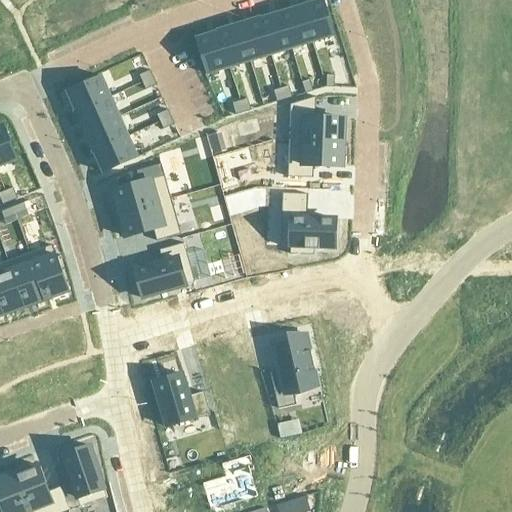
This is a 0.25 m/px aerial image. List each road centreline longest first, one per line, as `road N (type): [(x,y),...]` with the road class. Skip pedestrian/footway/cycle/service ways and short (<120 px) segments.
road 1 (residential): [(341,0),(370,88),(365,269),(107,331)]
road 2 (residential): [(349,511),(374,364),(457,262),(511,226)]
road 3 (residential): [(23,85),(87,242),(107,331)]
road 4 (residential): [(23,85),(238,0)]
road 5 (residential): [(114,398),(0,441)]
